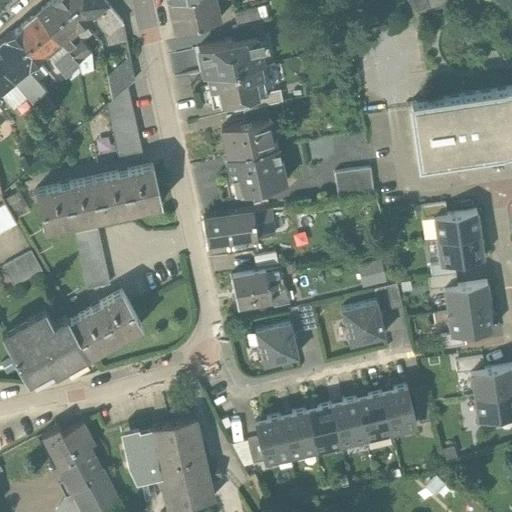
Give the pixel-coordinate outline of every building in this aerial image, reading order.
[(83,21),(65,0),(49,0),(36,12),(60,40),(83,21)] [(106,2),(104,0),(65,0),(83,21),(106,2)] [(166,0),(174,29),(219,19),(214,0),(166,0)] [(400,0),(404,16),(427,7),(425,0),(400,0)] [(122,22),(110,7),(95,18),(105,31),(108,33),(108,34),(122,22)] [(263,8),(234,13),(237,25),(253,22),(265,19),(263,8)] [(36,12),(13,31),(36,60),(60,40),(36,12)] [(122,22),(108,34),(108,33),(105,31),(103,33),(107,43),(125,40),(122,22)] [(237,25),(231,26),(234,39),(256,35),(253,22),(237,25)] [(13,31),(0,41),(0,62),(13,79),(36,60),(13,31)] [(78,35),(65,47),(78,62),(91,51),(78,35)] [(234,39),(198,47),(203,74),(260,63),(262,62),(256,35),(234,39)] [(78,62),(65,47),(52,58),(64,73),(78,62)] [(128,54),(106,73),(110,99),(127,85),(133,80),(128,54)] [(0,89),(13,79),(0,62),(0,89)] [(260,63),(205,74),(211,103),(240,98),(266,92),(266,91),(260,63)] [(31,101),(44,90),(32,74),(18,85),(31,101)] [(31,101),(18,85),(5,96),(17,112),(31,101)] [(110,99),(106,103),(117,157),(141,153),(127,85),(110,99)] [(511,86),(410,101),(418,159),(511,145),(511,86)] [(266,92),(240,98),(242,109),(244,109),(265,104),(282,101),(279,89),(266,91),(266,92)] [(265,104),(244,109),(246,121),(268,116),(265,104)] [(246,121),(239,123),(239,122),(220,127),(227,155),(274,145),(268,116),(246,121)] [(274,145),(227,156),(227,155),(224,156),(229,178),(235,177),(238,192),(250,190),(251,195),(265,192),(264,187),(285,182),(277,144),(274,145)] [(151,164),(35,189),(43,228),(159,203),(151,164)] [(369,166),(333,171),(337,195),(372,190),(369,166)] [(4,204),(13,220),(29,211),(18,191),(2,200),(4,204)] [(444,201),(420,205),(422,216),(432,215),(446,213),(444,201)] [(4,204),(0,206),(0,232),(15,225),(13,220),(4,204)] [(269,208),(252,211),(256,236),(272,234),(269,208)] [(446,213),(432,215),(435,239),(479,232),(475,209),(446,213)] [(252,211),(204,218),(208,244),(256,237),(256,236),(252,211)] [(97,226),(73,232),(84,287),(109,282),(97,226)] [(479,232),(435,239),(439,263),(453,261),(482,256),(479,232)] [(30,250),(2,266),(13,286),(41,271),(30,250)] [(274,251),(253,256),(255,267),(276,263),(274,251)] [(380,258),(356,263),(361,286),(385,281),(380,258)] [(439,263),(429,264),(431,276),(454,272),(453,261),(439,263)] [(264,269),(230,275),(235,305),(270,299),(268,291),(283,289),(279,267),(264,270),(264,269)] [(431,276),(427,277),(429,288),(442,286),(456,284),(454,272),(431,276)] [(456,284),(442,286),(446,310),(489,304),(486,280),(456,284)] [(396,283),(373,288),(375,299),(378,312),(401,306),(396,283)] [(120,290),(68,319),(87,353),(88,354),(91,352),(139,326),(130,308),(120,290)] [(375,299),(340,308),(349,343),(383,334),(378,312),(375,299)] [(309,303),(286,309),(289,320),(292,332),(315,327),(309,303)] [(489,304),(446,310),(449,334),(463,332),(493,328),(489,304)] [(67,316),(52,324),(45,310),(2,335),(26,379),(51,365),(54,372),(87,353),(68,319),(67,316)] [(289,320),(254,329),(262,363),(297,355),(292,332),(289,320)] [(449,334),(439,335),(441,347),(465,344),(463,332),(449,334)] [(482,356),(454,360),(456,372),(469,370),(483,368),(482,356)] [(483,368),(469,370),(472,395),(511,389),(511,366),(511,364),(483,368)] [(406,384),(381,390),(381,392),(390,431),(390,433),(404,430),(403,428),(415,425),(406,384)] [(421,386),(410,389),(419,424),(430,421),(421,386)] [(511,389),(472,395),(476,420),(511,414),(511,389)] [(381,390),(355,396),(356,398),(355,398),(365,437),(364,437),(365,439),(379,436),(378,434),(390,431),(381,392),(381,390)] [(355,396),(330,402),(331,404),(330,404),(339,443),(339,445),(353,442),(353,440),(364,437),(365,437),(355,398),(356,398),(355,396)] [(330,402),(305,408),(305,410),(314,449),(314,451),(328,448),(328,446),(339,443),(330,404),(331,404),(330,402)] [(305,408),(280,414),(280,416),(279,416),(289,455),(288,455),(289,457),(303,454),(302,452),(314,449),(305,410),(305,408)] [(280,414),(253,420),(257,438),(263,461),(264,463),(277,460),(277,458),(288,455),(289,455),(279,416),(280,416),(280,414)] [(194,416),(138,429),(137,426),(119,430),(127,465),(134,480),(160,474),(168,510),(159,511),(194,511),(192,503),(212,498),(209,479),(220,476),(216,465),(205,467),(194,416)] [(82,420),(61,431),(58,425),(41,434),(63,477),(60,479),(67,492),(70,490),(72,496),(60,502),(55,510),(56,511),(123,511),(89,445),(94,442),(82,420)] [(257,438),(246,441),(251,464),(263,461),(257,438)]
